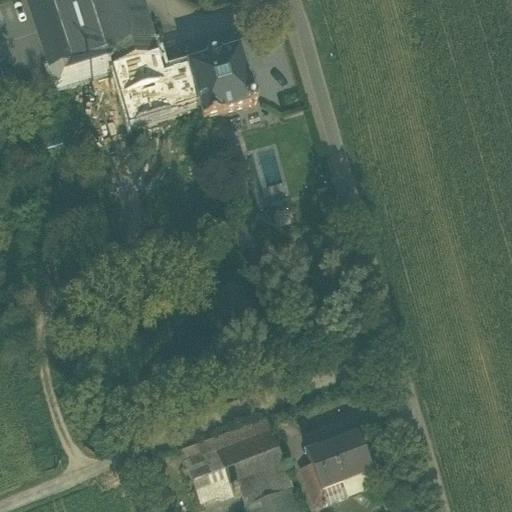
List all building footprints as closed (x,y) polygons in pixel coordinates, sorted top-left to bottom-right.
[(28,0),(49,69),(106,52),(107,56),(152,42),(140,0),(28,0)] [(128,129),(190,111),(185,93),(193,90),(187,71),(163,79),(152,42),(107,56),(106,52),(49,69),(55,90),(112,73),(128,129)] [(187,70),(187,71),(193,90),(185,93),(190,111),(198,109),(203,125),(223,119),(222,118),(248,110),(253,113),(258,105),(253,102),(239,55),(221,61),(216,57),(208,60),(206,65),(187,70)] [(243,183),(228,188),(235,211),(250,207),(243,183)] [(250,228),(232,232),(236,250),(254,245),(250,228)] [(345,248),(320,254),(325,272),(350,266),(345,248)] [(342,340),(346,354),(375,345),(371,331),(342,340)] [(214,456),(272,433),(266,419),(183,451),(188,465),(213,455),(214,456)] [(272,433),(214,456),(213,455),(188,465),(203,504),(228,494),(228,493),(231,492),(233,497),(239,495),(237,490),(286,471),(272,433)] [(306,457),(311,469),(302,473),(315,506),(322,509),(348,499),(343,486),(368,476),(371,475),(357,438),(306,457)] [(237,490),(239,495),(244,508),(293,489),(286,471),(237,490)] [(343,486),(348,499),(374,489),(368,476),(343,486)] [(241,509),(242,511),(301,511),(293,490),(241,509)]
